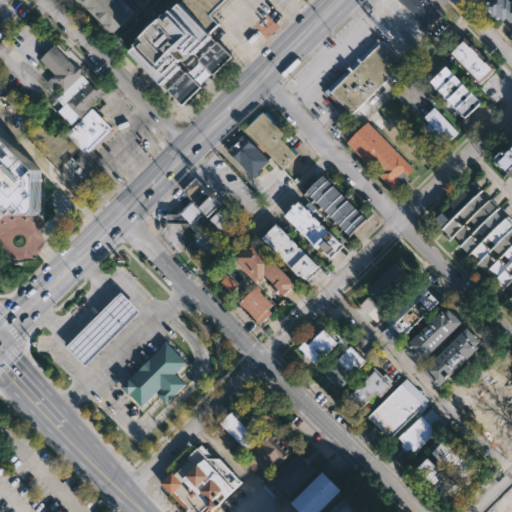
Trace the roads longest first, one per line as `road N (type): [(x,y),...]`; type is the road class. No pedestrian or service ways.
road 1 (residential): [(511,337),(261,79)]
road 2 (residential): [(260,360),(511,110)]
road 3 (secondary): [(149,191),(341,0)]
road 4 (residential): [(418,511),(260,360)]
road 5 (residential): [(190,150),(44,0)]
road 6 (residential): [(260,360),(120,219)]
road 7 (residential): [(123,493),(260,360)]
road 8 (secondary): [(141,511),(53,419)]
